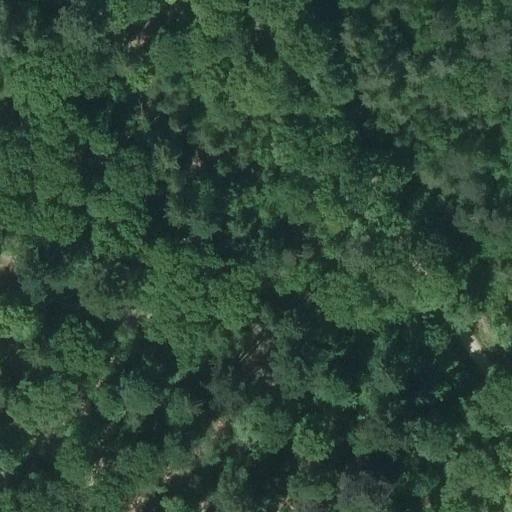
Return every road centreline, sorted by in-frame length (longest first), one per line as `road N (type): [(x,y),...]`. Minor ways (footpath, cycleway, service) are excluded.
road 1 (track): [(511,408),(206,0)]
road 2 (track): [(428,511),(255,368),(0,253)]
road 3 (track): [(46,0),(141,89),(196,175),(278,384)]
